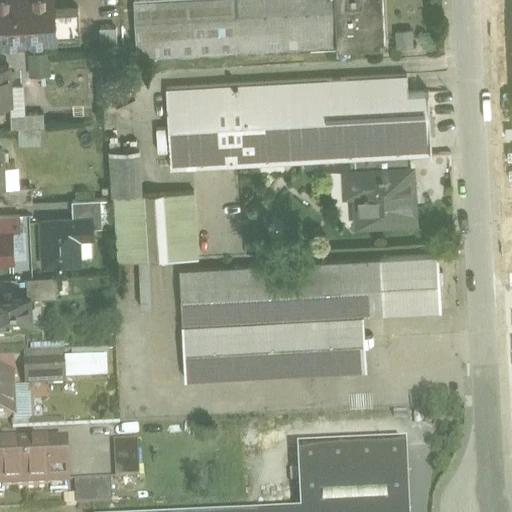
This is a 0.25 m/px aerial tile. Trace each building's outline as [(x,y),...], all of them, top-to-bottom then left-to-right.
[(55,0),(0,0),(0,39),(57,36),(56,8),(55,0)] [(235,0),(134,0),(137,56),(238,51),(235,0)] [(335,0),(235,0),(238,51),(338,46),(335,0)] [(383,0),(335,0),(338,46),(385,43),(383,0)] [(80,6),(56,8),(57,32),(81,30),(80,6)] [(48,74),(47,52),(27,53),(28,75),(48,74)] [(10,65),(0,65),(0,103),(11,103),(10,65)] [(407,74),(167,86),(171,167),(350,157),(408,154),(432,153),(429,92),(408,93),(407,74)] [(44,111),(11,113),(11,127),(44,126),(44,111)] [(152,127),(154,149),(162,149),(160,126),(152,127)] [(140,148),(111,149),(114,193),(115,193),(144,191),(140,148)] [(408,154),(350,157),(351,170),(409,166),(408,154)] [(409,166),(351,170),(352,192),(347,192),(347,194),(356,193),(357,223),(413,221),(410,166),(409,166)] [(5,186),(2,186),(3,203),(32,202),(31,185),(5,186)] [(144,191),(115,193),(119,259),(164,257),(164,258),(200,256),(195,189),(144,191)] [(109,198),(73,200),(74,219),(103,217),(102,199),(110,199),(109,198)] [(35,202),(36,215),(69,214),(68,201),(35,202)] [(20,214),(0,215),(0,229),(13,229),(13,230),(21,229),(20,214)] [(74,219),(43,220),(45,264),(81,263),(80,237),(94,236),(93,227),(104,226),(103,217),(74,219)] [(0,229),(0,259),(14,259),(13,230),(13,229),(0,229)] [(439,254),(381,257),(384,312),(442,309),(439,254)] [(381,257),(181,268),(184,323),(364,313),(384,312),(381,257)] [(57,276),(27,277),(28,290),(47,289),(47,297),(58,296),(57,276)] [(30,296),(0,297),(0,337),(12,337),(12,335),(32,334),(30,296)] [(184,323),(183,323),(186,378),(367,369),(364,313),(184,323)] [(65,359),(26,361),(26,374),(47,373),(48,381),(66,381),(65,359)] [(13,372),(0,372),(0,416),(15,416),(13,372)] [(139,441),(115,442),(117,478),(141,477),(139,441)] [(68,444),(0,446),(0,490),(70,488),(68,444)] [(301,511),(410,511),(407,445),(299,450),(301,511)] [(112,479),(76,482),(77,505),(113,503),(112,479)]
